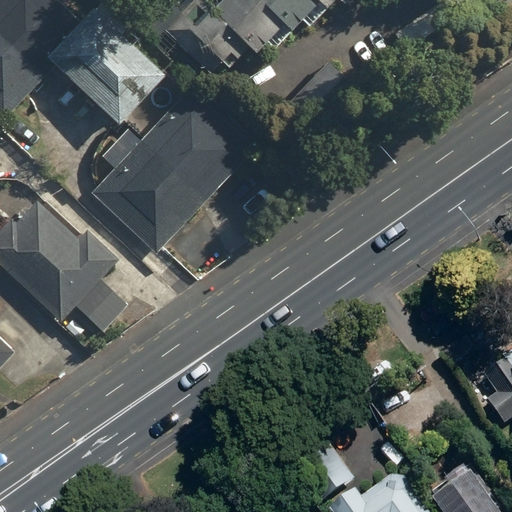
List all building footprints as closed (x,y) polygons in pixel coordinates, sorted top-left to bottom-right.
[(103,5),(87,22),(64,0),(0,0),(0,115),(7,123),(64,64),(124,122),(173,72),(103,5)] [(222,0),(220,3),(217,0),(200,0),(172,29),(221,77),(256,42),(269,56),(297,27),(305,35),(339,0),(222,0)] [(354,75),(337,57),(286,105),(303,123),(354,75)] [(196,87),(95,189),(159,253),(260,151),(196,87)] [(83,338),(97,324),(105,332),(133,303),(106,276),(115,267),(124,257),(93,227),(83,237),(40,195),(0,235),(0,257),(64,319),(83,338)] [(0,371),(21,349),(0,329),(0,371)] [(511,355),(488,375),(500,389),(489,399),(511,426),(511,355)] [(362,476),(346,456),(327,471),(343,491),(362,476)] [(511,511),(478,464),(439,492),(452,511),(511,511)] [(343,511),(428,511),(402,475),(372,497),(367,490),(341,508),(343,511)]
